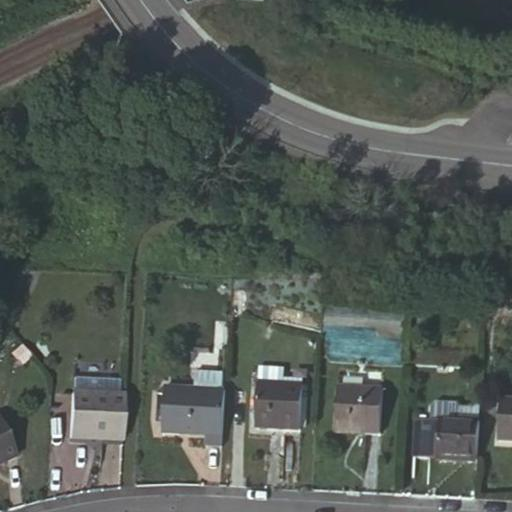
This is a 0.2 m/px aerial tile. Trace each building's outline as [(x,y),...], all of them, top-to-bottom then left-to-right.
[(267,351),(263,424),(306,427),(310,364),(292,363),(293,352),(267,351)] [(214,444),(231,445),(233,372),(202,371),(202,388),(172,388),(171,433),(188,434),(188,431),(215,432),(214,444)] [(122,375),(73,372),(69,432),(124,436),(127,391),(121,391),(122,375)] [(345,384),(344,426),(367,427),(368,434),(387,434),(390,387),(345,384)] [(511,398),(504,398),(502,437),(511,437),(511,398)] [(3,413),(0,414),(0,462),(23,452),(3,413)] [(483,461),(486,416),(422,413),(420,458),(483,461)]
